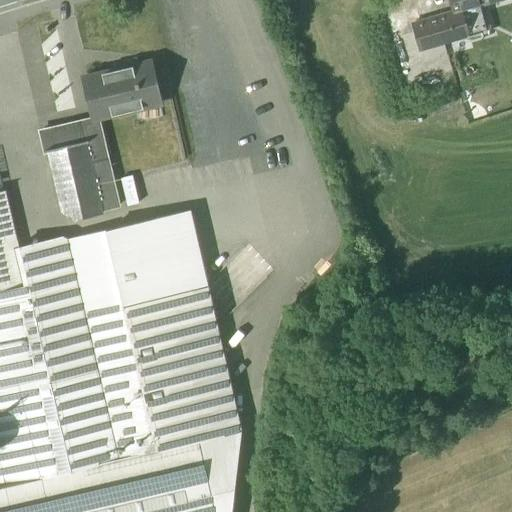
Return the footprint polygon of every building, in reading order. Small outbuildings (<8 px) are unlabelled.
[(462,11),(464,18),(482,13),(479,6),(498,0),(450,0),(454,13),(462,11)] [(462,11),(454,13),(412,25),(419,50),(451,41),(454,51),(472,46),(464,18),(462,11)] [(152,63),(86,79),(97,119),(161,104),(152,63)] [(81,127),(82,127),(81,122),(80,123),(41,132),(45,153),(50,152),(64,214),(72,219),(101,213),(100,211),(118,207),(106,158),(89,162),(81,127)] [(89,162),(106,158),(107,157),(99,123),(82,127),(81,127),(89,162)] [(0,487),(156,451),(123,306),(84,315),(66,238),(19,248),(6,190),(0,191),(0,487)] [(191,208),(66,238),(84,315),(123,306),(209,286),(191,208)] [(209,286),(123,306),(156,451),(200,441),(241,430),(209,286)] [(200,441),(216,511),(230,511),(241,430),(200,441)] [(0,487),(0,511),(216,511),(200,441),(156,451),(0,487)]
